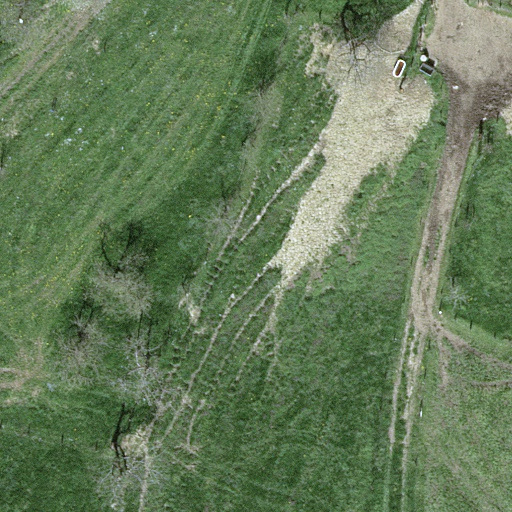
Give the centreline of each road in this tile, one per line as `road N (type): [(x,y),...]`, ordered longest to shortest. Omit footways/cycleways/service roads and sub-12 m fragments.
road 1 (track): [(496,511),(420,425),(408,389),(461,112),(452,0)]
road 2 (track): [(0,112),(103,0)]
